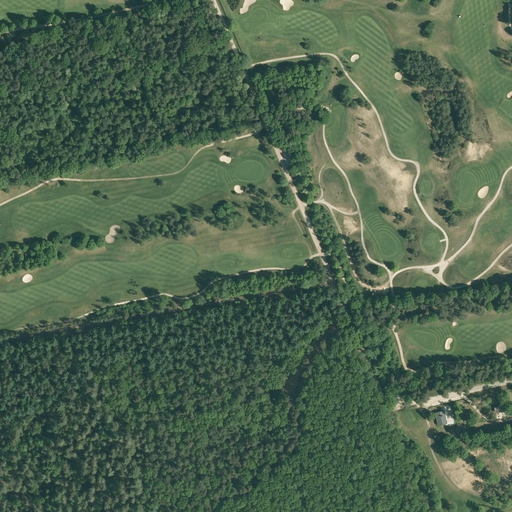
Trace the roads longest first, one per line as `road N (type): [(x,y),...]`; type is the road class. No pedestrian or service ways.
road 1 (track): [(433,511),(213,0)]
road 2 (track): [(0,342),(333,282)]
road 3 (track): [(347,314),(299,374),(290,439),(257,472),(212,484),(210,511)]
road 4 (unclassified): [(388,409),(511,380)]
